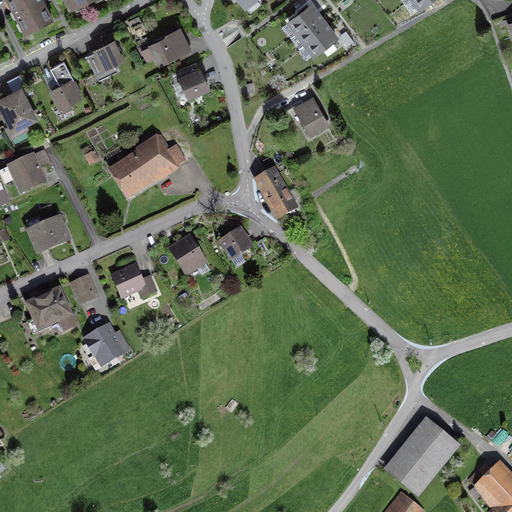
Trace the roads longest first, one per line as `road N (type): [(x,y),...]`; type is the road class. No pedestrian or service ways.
road 1 (residential): [(241,206),(184,212),(0,297)]
road 2 (residential): [(393,340),(241,206)]
road 3 (residential): [(241,206),(247,184),(230,87),(202,21)]
road 4 (residential): [(146,0),(0,80)]
road 5 (residential): [(334,511),(412,395)]
